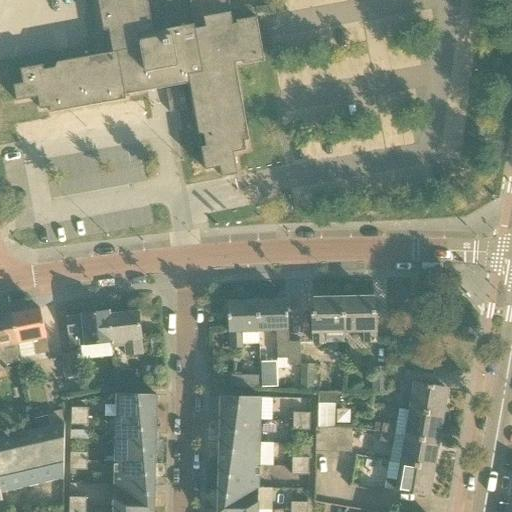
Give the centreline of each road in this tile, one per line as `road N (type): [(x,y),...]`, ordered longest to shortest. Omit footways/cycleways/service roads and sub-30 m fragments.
road 1 (residential): [(186,259),(337,250),(511,253)]
road 2 (residential): [(182,511),(186,259)]
road 3 (residential): [(0,280),(186,259)]
road 4 (tertiary): [(484,511),(511,345)]
